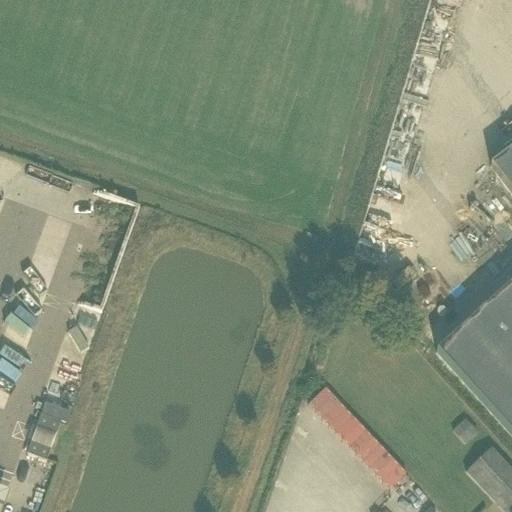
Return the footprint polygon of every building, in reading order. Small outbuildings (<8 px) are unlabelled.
[(511,151),(489,169),(511,198),(511,151)] [(385,229),(363,223),(354,258),(365,261),(369,245),(380,248),(385,229)] [(388,491),(406,476),(326,388),(308,404),(388,491)] [(46,463),(47,462),(61,423),(40,416),(26,455),(46,463)] [(453,432),(465,447),(478,436),(465,422),(453,432)] [(466,474),(489,498),(502,511),(511,511),(511,473),(490,451),(466,474)]
